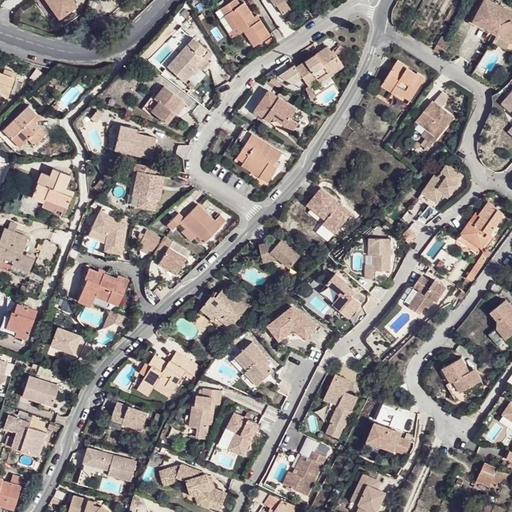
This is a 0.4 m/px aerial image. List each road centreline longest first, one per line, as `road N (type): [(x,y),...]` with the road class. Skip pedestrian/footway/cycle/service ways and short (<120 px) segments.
road 1 (tertiary): [(37,511),(100,369),(261,218)]
road 2 (residential): [(511,244),(430,344),(413,377),(444,426),(419,504)]
road 3 (residential): [(338,13),(253,72),(196,157),(198,175),(261,218)]
road 4 (residential): [(45,299),(89,190),(66,119),(122,62),(117,44)]
road 5 (residential): [(334,353),(381,309),(419,240),(486,177)]
road 6 (tertiary): [(261,218),(305,171),(377,29)]
road 7 (residential): [(377,29),(484,95),(466,153),(486,177)]
road 8 (residential): [(240,511),(301,370)]
road 9 (secondary): [(117,44),(75,54),(0,30)]
